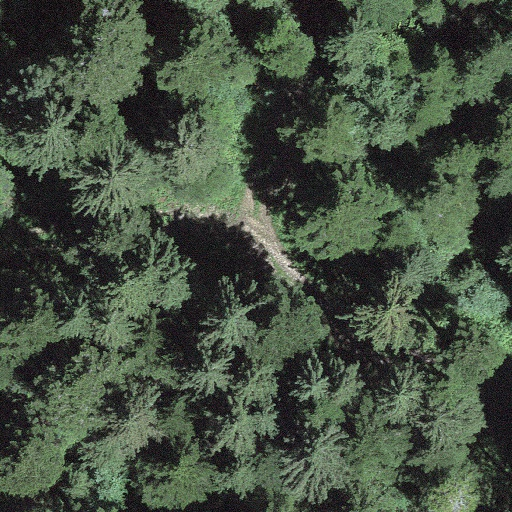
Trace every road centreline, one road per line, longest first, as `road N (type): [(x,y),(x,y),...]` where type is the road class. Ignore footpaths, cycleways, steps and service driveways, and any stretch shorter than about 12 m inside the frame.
road 1 (track): [(511,394),(407,355),(283,258),(264,199),(292,115),(314,0)]
road 2 (track): [(276,238),(164,209),(0,244)]
